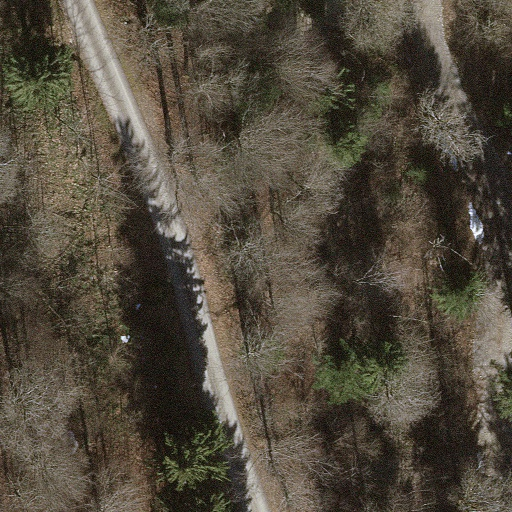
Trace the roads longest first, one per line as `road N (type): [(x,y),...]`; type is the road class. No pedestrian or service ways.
road 1 (unclassified): [(261,511),(165,209),(86,0)]
road 2 (track): [(422,0),(431,62),(487,179),(502,233),(499,458),(511,508)]
